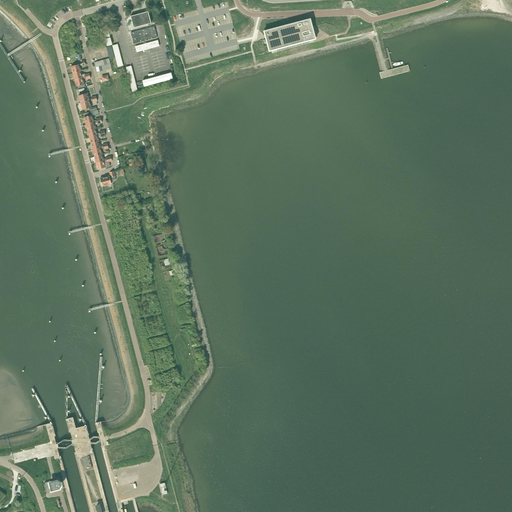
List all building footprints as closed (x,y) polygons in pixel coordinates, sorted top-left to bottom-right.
[(151,23),(147,12),(130,16),(134,28),(139,27),(140,30),(142,30),(141,26),(151,23)] [(315,38),(310,19),(295,23),(263,31),(268,51),(269,52),(316,40),(315,38)] [(157,38),(154,27),(142,30),(140,30),(130,33),(133,44),(143,41),(144,44),(135,46),(137,52),(159,46),(158,40),(146,43),(145,41),(157,38)] [(103,32),(107,46),(112,45),(108,31),(103,32)] [(123,65),(117,44),(112,46),(118,67),(123,65)] [(71,66),(73,73),(81,71),(79,66),(82,65),(85,65),(84,61),(81,61),(82,64),(79,64),(71,66)] [(132,65),(126,66),(132,92),(138,91),(138,89),(142,88),(141,83),(137,84),(132,65)] [(73,73),(75,80),(90,76),(89,73),(85,75),(84,74),(82,75),(81,71),(73,73)] [(142,79),(144,87),(174,80),(172,72),(142,79)] [(90,76),(75,80),(76,87),(78,86),(79,88),(85,87),(84,85),(83,79),(86,78),(86,79),(90,78),(90,76)] [(79,95),(80,103),(97,98),(96,96),(91,97),(92,98),(89,99),(87,93),(79,95)] [(97,98),(80,103),(82,110),(89,108),(90,112),(93,111),(97,110),(96,106),(91,108),(89,102),(92,101),(93,102),(97,101),(97,98)] [(84,117),(86,124),(101,120),(101,118),(96,119),(96,120),(93,121),(92,115),(94,115),(93,111),(90,112),(86,113),(87,117),(84,117)] [(86,124),(88,131),(95,128),(94,123),(97,123),(97,124),(102,123),(101,120),(86,124)] [(88,131),(89,137),(105,133),(104,131),(99,132),(100,133),(97,134),(95,128),(88,131)] [(91,143),(99,141),(98,138),(101,137),(105,135),(105,133),(89,137),(91,143)] [(91,143),(93,150),(108,146),(107,143),(103,145),(103,146),(100,147),(99,141),(91,143)] [(108,148),(108,146),(93,150),(94,156),(102,154),(101,149),(104,148),(104,149),(108,148)] [(102,154),(94,156),(96,163),(111,159),(111,156),(106,157),(106,159),(103,159),(102,154)] [(111,159),(96,163),(98,169),(105,167),(110,166),(109,162),(112,161),(111,159)] [(111,178),(115,176),(114,172),(109,173),(110,176),(100,179),(101,182),(100,182),(101,186),(102,185),(102,186),(111,184),(109,178),(111,177),(111,178)] [(160,239),(165,238),(164,232),(154,235),(156,244),(161,242),(160,239)] [(85,470),(92,468),(89,456),(82,458),(85,470)] [(53,493),(63,490),(65,486),(64,482),(60,480),(53,482),(52,480),(44,483),(47,493),(53,492),(53,493)] [(0,484),(0,501),(2,503),(10,495),(0,484)]
